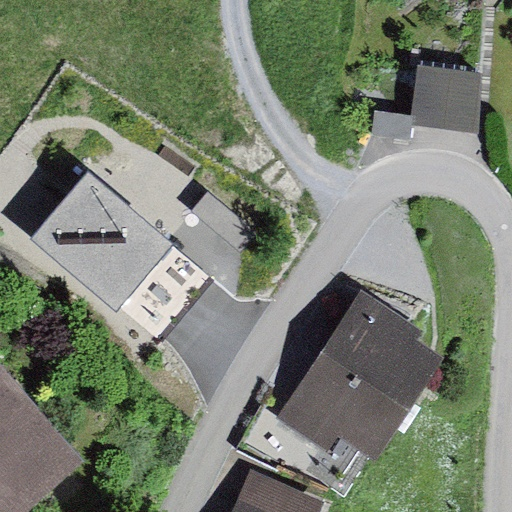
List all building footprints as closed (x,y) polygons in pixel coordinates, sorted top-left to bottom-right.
[(482,77),(418,70),(413,121),(411,129),(476,136),(482,77)] [(411,129),(413,121),(373,115),(369,142),(409,147),(411,129)] [(93,178),(39,240),(161,345),(215,284),(93,178)] [(213,197),(195,216),(241,259),(259,241),(213,197)] [(427,336),(364,294),(279,422),(329,454),(340,438),(379,464),(446,363),(420,346),(427,336)] [(0,511),(31,511),(81,469),(0,375),(0,511)] [(323,511),(325,508),(253,475),(235,511),(323,511)]
